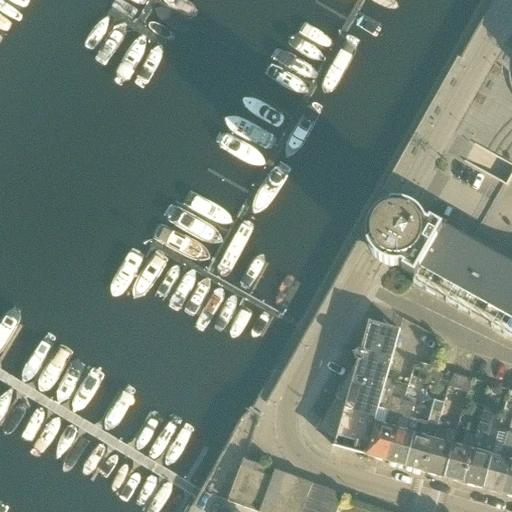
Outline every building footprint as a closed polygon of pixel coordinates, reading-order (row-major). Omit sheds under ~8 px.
[(402,272),(415,280),(441,232),(442,231),(430,223),(428,226),(425,224),(425,223),(424,222),(423,221),(421,218),(419,215),(416,213),(413,211),(410,209),(409,208),(408,208),(405,207),(402,206),(399,206),(396,206),(395,206),(391,206),(388,207),(384,208),(381,210),(378,212),(375,214),(373,217),(370,220),(369,223),(367,227),(366,231),(366,234),(365,237),(366,241),(366,244),(367,247),(369,251),(369,252),(371,255),(373,257),(375,260),(378,262),(381,264),(382,264),(384,266),(387,267),(389,267),(392,268),(394,268),(396,268),(398,268),(400,268),(403,270),(402,272)] [(511,265),(472,243),(471,242),(461,237),(453,232),(445,227),(444,227),(442,231),(441,232),(415,280),(413,283),(511,339),(511,265)] [(348,378),(384,388),(400,331),(369,322),(361,351),(359,351),(357,351),(355,353),(354,354),(354,356),(355,358),(356,360),(357,361),(348,378)] [(439,383),(442,375),(432,372),(430,380),(439,383)] [(471,385),(472,381),(454,375),(453,379),(452,379),(450,388),(468,393),(471,385)] [(378,408),(384,388),(348,378),(318,431),(336,441),(334,447),(365,456),(374,423),(378,408)] [(403,402),(403,401),(392,398),(389,408),(388,411),(378,408),(374,423),(365,456),(365,457),(386,463),(403,403),(403,402)] [(439,422),(444,405),(434,402),(428,423),(424,422),(418,421),(419,421),(405,468),(425,474),(440,422),(439,422)] [(414,406),(404,403),(403,403),(386,463),(405,468),(419,421),(418,421),(410,419),(414,406)] [(488,440),(495,416),(483,412),(478,427),(479,428),(463,485),(483,491),(492,457),(491,457),(496,443),(488,440)] [(446,435),(449,425),(440,422),(425,474),(443,480),(453,446),(444,443),(446,435)] [(479,428),(478,427),(469,424),(466,435),(462,448),(453,446),(443,480),(463,485),(479,428)] [(511,434),(509,434),(508,436),(501,460),(492,457),(483,491),(503,496),(511,457),(511,434)] [(511,457),(503,496),(511,498),(511,457)] [(228,503),(253,511),(337,511),(343,496),(257,464),(244,460),(228,503)]
